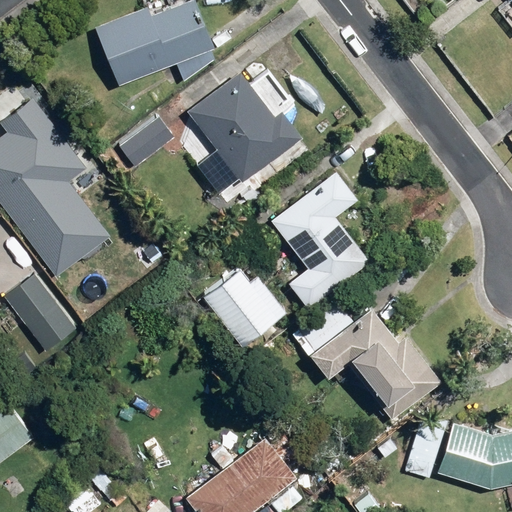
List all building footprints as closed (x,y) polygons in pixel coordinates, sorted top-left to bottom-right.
[(96,23),(120,81),(215,43),(198,0),(180,0),(153,11),(150,2),(96,23)] [(188,108),(242,180),(303,133),(282,106),(275,111),(241,67),(188,108)] [(120,143),(134,162),(174,133),(159,114),(120,143)] [(0,158),(0,205),(9,218),(83,164),(52,121),(0,158)] [(289,280),(309,306),(371,257),(336,213),(359,195),(336,166),(271,217),(308,265),(289,280)] [(205,292),(241,342),(286,309),(258,272),(250,278),(241,265),(205,292)] [(1,324),(10,335),(27,322),(29,324),(59,301),(35,271),(6,294),(19,310),(1,324)] [(355,367),(393,417),(442,379),(406,331),(399,337),(373,302),(353,317),(338,297),(292,331),(310,356),(313,353),(329,374),(333,371),(340,379),(355,367)] [(0,405),(0,459),(33,434),(7,400),(0,405)] [(405,468),(429,476),(448,420),(423,412),(405,468)] [(452,414),(435,468),(491,486),(511,478),(511,423),(497,430),(452,414)] [(186,494),(199,511),(248,511),(297,475),(286,461),(300,450),(286,431),(271,442),(265,434),(233,458),(221,443),(211,450),(223,466),(186,494)] [(379,443),(384,453),(398,446),(393,436),(379,443)] [(92,477),(101,488),(111,479),(102,468),(92,477)] [(73,510),(76,511),(88,511),(101,501),(83,479),(61,496),(73,510)] [(367,486),(354,497),(366,511),(380,511),(385,508),(367,486)] [(111,498),(117,504),(126,497),(120,490),(111,498)] [(272,502),(279,511),(282,511),(292,504),(282,493),(272,502)]
